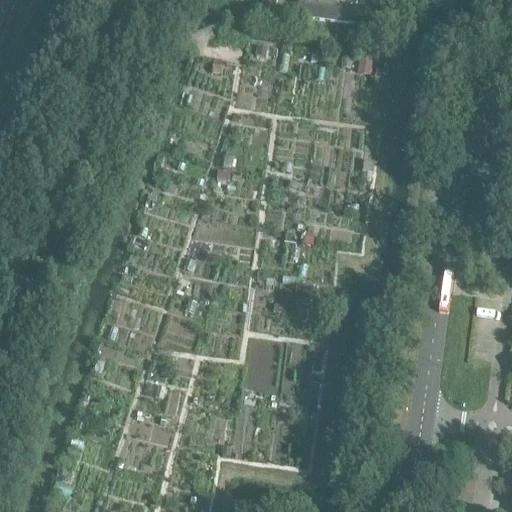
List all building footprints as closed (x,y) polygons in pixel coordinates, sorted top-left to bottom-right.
[(299,0),(299,11),(334,14),(334,0),(299,0)] [(292,50),(284,49),(283,57),(291,58),(292,50)] [(255,58),(266,60),(267,52),(256,50),(255,58)] [(213,62),(213,64),(212,74),(212,76),(220,77),(221,63),(213,62)] [(359,63),(357,76),(369,78),(371,64),(359,63)] [(188,89),(187,97),(191,99),(195,95),(196,91),(188,89)] [(301,162),(310,163),(312,154),(303,152),(301,162)] [(233,161),(225,160),(224,160),(223,170),(232,171),(233,161)] [(362,174),(363,174),(372,175),(373,166),(371,165),(371,164),(363,163),(362,174)] [(228,185),(230,176),(217,173),(216,182),(228,185)] [(312,248),(314,237),(305,236),(305,237),(301,237),(300,244),(304,244),(303,247),(312,248)] [(282,307),(274,307),(273,315),(281,315),(282,307)] [(97,364),(93,375),(100,377),(104,366),(97,364)] [(311,375),(320,376),(321,369),(313,368),(311,375)] [(221,458),(230,459),(231,450),(222,449),(221,458)] [(120,461),(118,470),(126,472),(129,464),(120,461)] [(61,473),(58,483),(67,486),(70,476),(61,473)]
